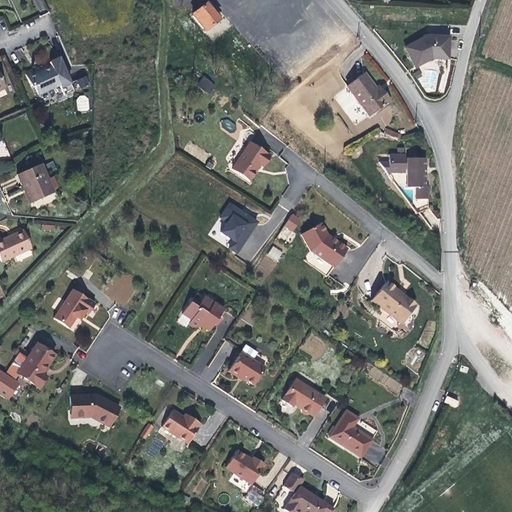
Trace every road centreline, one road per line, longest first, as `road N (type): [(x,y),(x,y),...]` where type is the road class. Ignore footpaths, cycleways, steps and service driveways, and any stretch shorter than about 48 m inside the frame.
road 1 (residential): [(106,359),(122,338),(374,503)]
road 2 (residential): [(446,282),(300,177),(276,213)]
road 3 (residential): [(327,0),(443,150)]
road 4 (residential): [(450,331),(374,503)]
road 5 (residential): [(443,150),(488,0)]
road 6 (residential): [(443,150),(446,282)]
